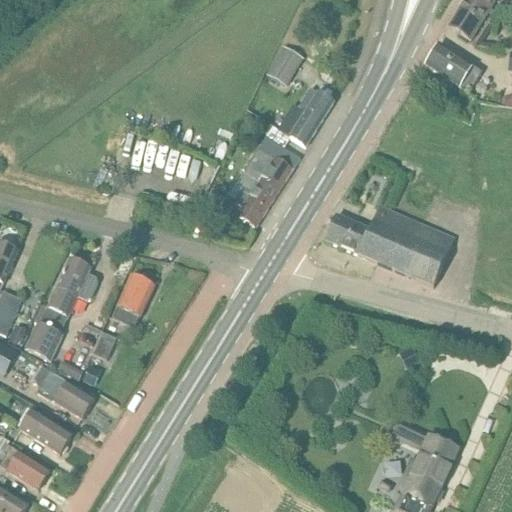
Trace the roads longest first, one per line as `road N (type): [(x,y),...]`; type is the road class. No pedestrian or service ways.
road 1 (primary): [(268,267),(366,114),(413,0)]
road 2 (residential): [(240,262),(210,292),(74,511)]
road 3 (primary): [(118,511),(268,267)]
road 4 (unclassified): [(511,331),(268,267)]
road 5 (unclassified): [(240,262),(0,201)]
